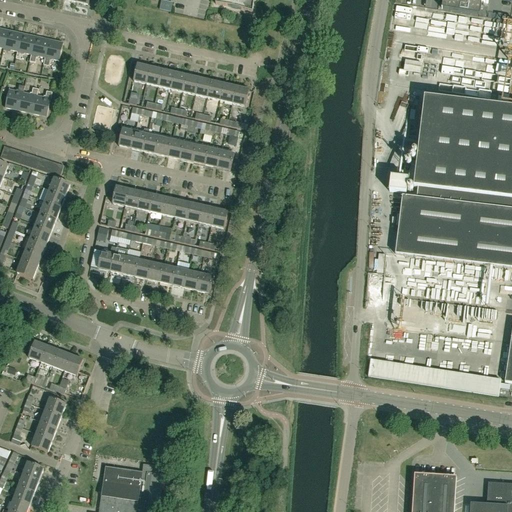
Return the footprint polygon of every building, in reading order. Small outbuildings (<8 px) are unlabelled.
[(217,0),(216,5),(227,6),(241,9),(252,13),(254,1),(254,0),(217,0)] [(443,0),(442,9),(479,15),(481,3),(487,4),(487,0),(443,0)] [(0,48),(4,50),(8,32),(0,29),(0,48)] [(18,52),(22,35),(8,32),(4,50),(4,51),(11,53),(11,51),(18,52)] [(25,54),(32,56),(36,37),(22,35),(18,52),(16,60),(21,61),(23,55),(25,56),(25,54)] [(46,58),(50,40),(36,37),(32,56),(32,57),(30,63),(35,64),(37,58),(38,59),(39,57),(46,58)] [(59,61),(63,43),(50,40),(46,58),(45,60),(45,63),(44,66),(49,67),(50,61),(52,62),(53,60),(59,61)] [(147,85),(150,68),(138,65),(134,82),(147,85)] [(159,88),(163,71),(150,68),(147,85),(159,88)] [(402,77),(412,77),(411,69),(401,69),(402,77)] [(171,90),(175,74),(163,71),(159,88),(171,90)] [(184,93),(187,76),(175,74),(171,90),(184,93)] [(196,96),(200,79),(187,76),(184,93),(196,96)] [(208,99),(212,82),(200,79),(196,96),(208,99)] [(221,102),(224,85),(212,82),(208,99),(221,102)] [(233,104),(237,87),(224,85),(221,102),(233,104)] [(20,111),(24,94),(25,87),(19,86),(19,90),(17,90),(17,92),(9,90),(5,108),(20,111)] [(249,90),(237,87),(233,104),(245,107),(249,90)] [(33,114),(37,97),(39,90),(33,89),(32,94),(31,94),(30,96),(24,94),(20,111),(33,114)] [(47,118),(52,98),(53,94),(47,92),(46,97),(45,97),(44,99),(37,97),(33,114),(47,118)] [(511,108),(425,98),(422,125),(411,124),(410,139),(420,140),(417,163),(413,163),(412,173),(398,171),(397,179),(392,178),(390,193),(407,195),(408,186),(419,187),(417,199),(403,197),(396,255),(511,269),(511,108)] [(166,113),(179,116),(180,110),(167,107),(166,113)] [(152,119),(153,113),(141,110),(140,116),(152,119)] [(164,122),(166,116),(153,113),(152,119),(164,122)] [(178,125),(179,119),(166,116),(164,122),(178,125)] [(198,123),(190,121),(189,127),(188,132),(194,133),(195,129),(196,129),(198,123)] [(249,126),(229,121),(228,127),(247,131),(249,126)] [(214,133),(215,127),(207,125),(205,131),(204,135),(212,137),(210,144),(211,145),(214,133)] [(226,136),(227,130),(215,127),(214,133),(226,136)] [(132,150),(136,133),(124,130),(120,148),(132,150)] [(240,132),(227,130),(226,136),(239,138),(240,132)] [(144,153),(148,135),(136,133),(132,150),(144,153)] [(157,156),(161,138),(148,135),(144,153),(157,156)] [(169,159),(173,141),(161,138),(157,156),(169,159)] [(181,162),(185,144),(173,141),(169,159),(181,162)] [(194,164),(198,147),(185,144),(181,162),(194,164)] [(6,161),(10,149),(5,147),(1,159),(6,161)] [(206,167),(210,149),(198,147),(194,164),(206,167)] [(12,162),(15,151),(10,149),(6,161),(12,162)] [(218,170),(222,152),(210,149),(206,167),(218,170)] [(17,164),(21,153),(15,151),(12,162),(17,164)] [(235,155),(222,152),(218,170),(231,173),(235,155)] [(22,166),(26,154),(21,153),(17,164),(22,166)] [(28,168),(31,156),(26,154),(22,166),(28,168)] [(33,169),(37,158),(31,156),(28,168),(33,169)] [(38,171),(42,160),(37,158),(33,169),(38,171)] [(44,173),(48,161),(42,160),(38,171),(44,173)] [(49,175),(53,163),(48,161),(44,173),(49,175)] [(0,163),(0,176),(4,178),(9,167),(0,163)] [(54,176),(58,165),(53,163),(49,175),(54,176)] [(64,167),(58,165),(54,176),(60,178),(64,167)] [(27,182),(30,174),(24,172),(21,180),(27,182)] [(33,172),(28,183),(34,185),(38,174),(33,172)] [(54,179),(49,191),(66,197),(70,186),(54,179)] [(32,192),(34,185),(28,183),(26,190),(32,192)] [(125,208),(129,190),(117,187),(113,205),(125,208)] [(17,189),(17,190),(14,189),(12,195),(20,198),(23,191),(17,189)] [(138,210),(142,193),(129,190),(125,208),(138,210)] [(61,209),(66,197),(49,191),(45,203),(61,209)] [(150,213),(154,196),(142,193),(138,210),(150,213)] [(17,206),(20,198),(12,195),(14,196),(11,203),(17,206)] [(162,216),(166,199),(154,196),(150,213),(162,216)] [(22,199),(19,207),(25,209),(28,201),(22,199)] [(175,219),(179,201),(166,199),(162,216),(175,219)] [(187,221),(191,204),(179,201),(175,219),(187,221)] [(56,221),(61,209),(45,203),(40,215),(56,221)] [(199,224),(203,207),(191,204),(187,221),(199,224)] [(22,216),(25,209),(19,207),(17,214),(22,216)] [(212,227),(216,210),(203,207),(199,224),(212,227)] [(228,212),(216,210),(212,227),(224,230),(228,212)] [(8,212),(5,219),(11,221),(13,214),(8,212)] [(52,233),(56,221),(40,215),(35,227),(52,233)] [(15,218),(10,230),(25,236),(22,235),(21,234),(24,226),(19,224),(20,220),(15,218)] [(8,229),(11,221),(5,219),(2,227),(8,229)] [(120,230),(122,224),(109,221),(108,227),(120,230)] [(133,233),(134,227),(122,224),(120,230),(133,233)] [(47,245),(52,233),(35,227),(31,238),(47,245)] [(186,227),(185,233),(184,238),(183,238),(182,244),(194,247),(196,241),(190,240),(191,237),(187,236),(189,227),(186,227)] [(24,238),(25,236),(10,230),(6,242),(15,246),(15,245),(11,243),(15,234),(24,238)] [(131,241),(132,235),(120,233),(119,239),(131,241)] [(143,244),(145,238),(132,235),(131,241),(143,244)] [(43,257),(47,245),(31,238),(26,250),(43,257)] [(156,247),(157,241),(145,238),(143,244),(156,247)] [(168,250),(169,244),(157,241),(156,247),(168,250)] [(13,250),(15,246),(6,242),(1,254),(7,256),(9,248),(13,250)] [(180,252),(182,247),(169,244),(168,250),(180,252)] [(193,255),(194,249),(182,247),(180,252),(193,255)] [(205,258),(206,252),(194,249),(193,255),(205,258)] [(38,268),(43,257),(26,250),(22,262),(38,268)] [(111,273),(115,255),(102,252),(98,270),(111,273)] [(220,255),(206,252),(205,258),(218,261),(220,255)] [(123,275),(127,258),(115,255),(111,273),(123,275)] [(135,278),(139,260),(127,258),(123,275),(135,278)] [(148,281),(152,263),(139,260),(135,278),(148,281)] [(33,280),(38,268),(22,262),(17,274),(33,280)] [(160,284),(164,266),(152,263),(148,281),(160,284)] [(173,287),(177,269),(164,266),(160,284),(173,287)] [(185,289),(189,272),(177,269),(173,287),(185,289)] [(197,292),(201,274),(189,272),(185,289),(197,292)] [(214,277),(201,274),(197,292),(210,295),(214,277)] [(469,302),(470,295),(459,294),(459,301),(469,302)] [(492,294),(491,303),(505,303),(505,294),(492,294)] [(468,330),(469,319),(462,318),(429,316),(429,326),(420,326),(420,331),(456,333),(456,329),(468,330)] [(414,340),(414,334),(393,333),(393,345),(405,345),(405,340),(414,340)] [(41,364),(47,347),(35,343),(29,359),(41,364)] [(53,368),(59,352),(47,347),(41,364),(53,368)] [(65,373),(71,356),(59,352),(53,368),(65,373)] [(83,361),(71,356),(65,373),(77,377),(83,361)] [(500,394),(502,374),(373,358),(370,378),(500,394)] [(45,388),(49,379),(37,374),(36,378),(34,384),(45,388)] [(34,384),(36,378),(28,375),(26,381),(34,384)] [(58,393),(60,387),(52,384),(50,390),(58,393)] [(66,390),(60,387),(58,393),(64,396),(66,390)] [(29,396),(26,404),(32,406),(35,398),(29,396)] [(137,398),(135,418),(173,422),(174,411),(173,411),(174,398),(158,397),(158,400),(137,398)] [(121,398),(120,415),(135,416),(135,399),(121,398)] [(50,399),(45,411),(62,417),(66,405),(50,399)] [(29,413),(32,406),(26,404),(24,411),(29,413)] [(57,429),(62,417),(45,411),(41,423),(57,429)] [(20,420),(17,427),(23,430),(26,422),(20,420)] [(53,441),(57,429),(41,423),(36,435),(53,441)] [(20,446),(23,438),(25,433),(22,432),(23,430),(17,427),(11,443),(20,446)] [(48,453),(53,441),(36,435),(32,447),(48,453)] [(14,453),(6,469),(12,471),(19,455),(14,453)] [(27,463),(23,475),(39,481),(44,470),(27,463)] [(158,511),(163,476),(159,475),(159,470),(160,468),(148,466),(148,468),(147,474),(105,468),(99,511),(158,511)] [(6,482),(12,471),(6,469),(1,480),(6,482)] [(35,493),(39,481),(23,475),(18,487),(35,493)] [(454,511),(456,478),(415,476),(412,511),(454,511)] [(9,483),(6,482),(1,480),(0,481),(0,493),(1,494),(3,489),(6,491),(9,483)] [(471,505),(470,511),(511,511),(511,487),(490,486),(489,506),(471,505)] [(30,505),(35,493),(18,487),(14,499),(30,505)] [(12,511),(27,511),(30,505),(14,499),(9,511),(12,511)]
